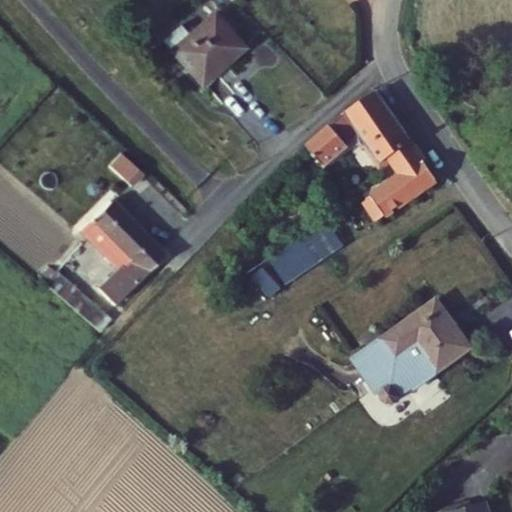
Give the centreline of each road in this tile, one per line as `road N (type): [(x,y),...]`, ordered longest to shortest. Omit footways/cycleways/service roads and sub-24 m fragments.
road 1 (residential): [(227,206),(32,0)]
road 2 (residential): [(390,59),(227,206)]
road 3 (unclassified): [(390,59),(511,235)]
